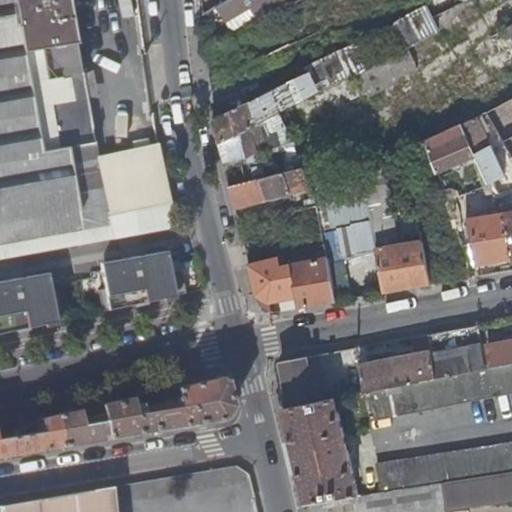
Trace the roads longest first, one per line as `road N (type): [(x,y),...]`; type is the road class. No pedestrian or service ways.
road 1 (residential): [(236,344),(188,134),(169,0)]
road 2 (residential): [(236,344),(511,297)]
road 3 (residential): [(0,484),(263,438)]
road 4 (unclassified): [(236,344),(0,395)]
